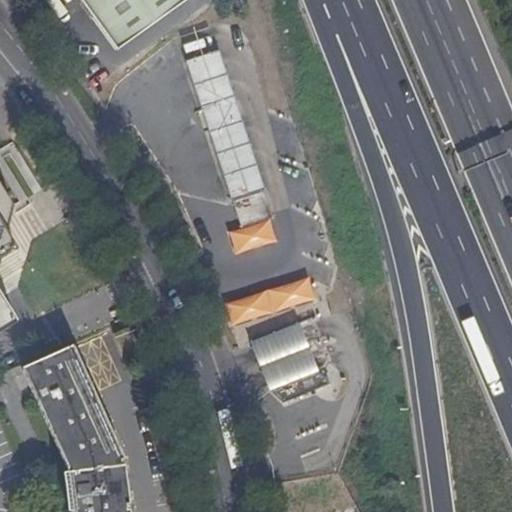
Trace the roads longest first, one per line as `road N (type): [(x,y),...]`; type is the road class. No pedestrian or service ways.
road 1 (tertiary): [(0,39),(149,261),(193,367),(227,511)]
road 2 (motorway): [(320,0),(409,288),(444,511)]
road 3 (motorway): [(342,0),(511,399)]
road 4 (motorway): [(511,225),(425,0)]
road 5 (unknown): [(46,97),(196,0)]
